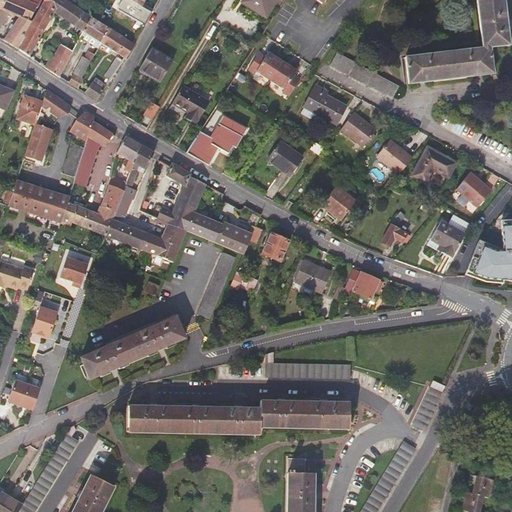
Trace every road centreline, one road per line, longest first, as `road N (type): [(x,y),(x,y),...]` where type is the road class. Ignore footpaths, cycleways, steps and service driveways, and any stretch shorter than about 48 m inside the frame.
road 1 (residential): [(461,296),(308,231),(0,47)]
road 2 (residential): [(461,296),(441,313),(339,324),(184,365),(0,444)]
road 3 (residential): [(397,426),(382,406),(339,388),(149,391)]
road 4 (unknown): [(179,160),(215,98),(233,84),(289,109),(324,71)]
road 5 (unknown): [(184,365),(189,318),(181,310),(103,338)]
road 6 (residential): [(492,379),(455,390),(428,442),(397,426)]
road 7 (residential): [(511,172),(406,114)]
